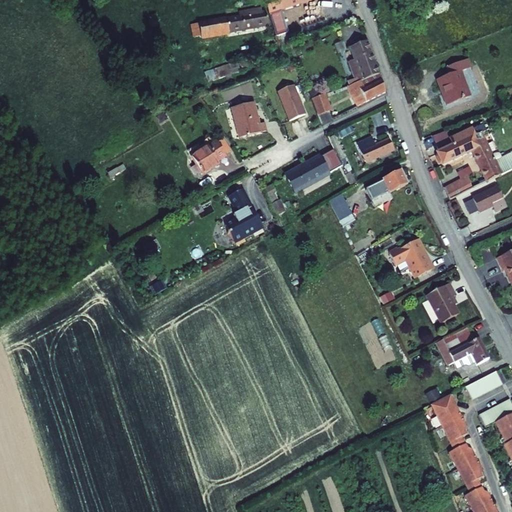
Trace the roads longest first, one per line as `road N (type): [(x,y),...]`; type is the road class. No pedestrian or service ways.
road 1 (residential): [(499,327),(425,186),(394,94)]
road 2 (residential): [(256,164),(394,94)]
road 3 (residential): [(511,388),(469,415),(503,511)]
